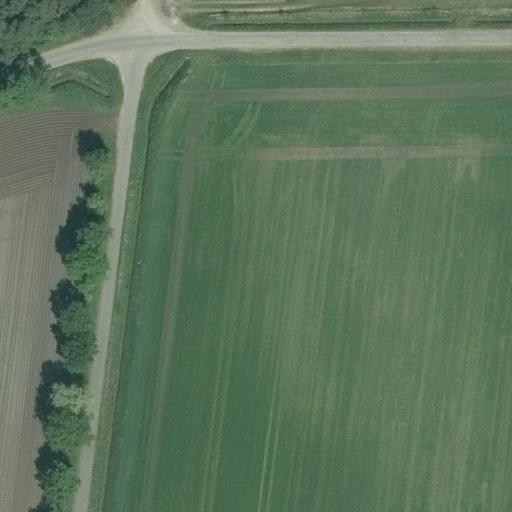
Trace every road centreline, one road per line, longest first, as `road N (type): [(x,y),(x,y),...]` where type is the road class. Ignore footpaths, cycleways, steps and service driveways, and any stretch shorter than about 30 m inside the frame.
road 1 (residential): [(80,511),(139,41)]
road 2 (residential): [(511,41),(139,41)]
road 3 (residential): [(139,41),(0,76)]
